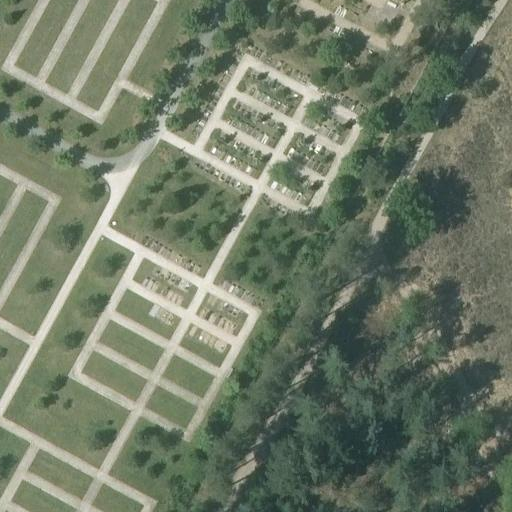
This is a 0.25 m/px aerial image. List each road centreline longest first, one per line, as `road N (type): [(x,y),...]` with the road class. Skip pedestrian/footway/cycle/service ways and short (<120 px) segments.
road 1 (track): [(372,251),(230,511)]
road 2 (track): [(511,501),(372,251)]
road 3 (track): [(497,0),(403,173),(372,251)]
